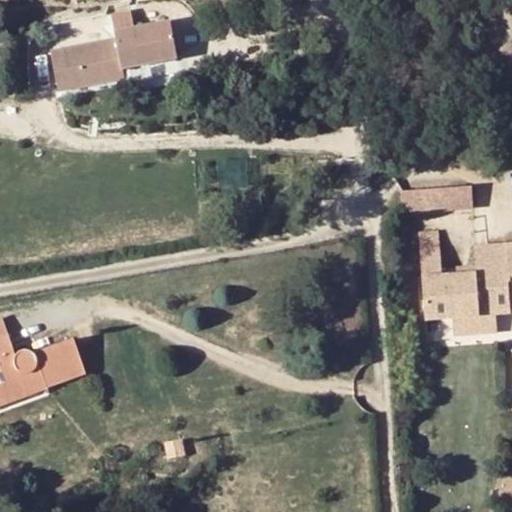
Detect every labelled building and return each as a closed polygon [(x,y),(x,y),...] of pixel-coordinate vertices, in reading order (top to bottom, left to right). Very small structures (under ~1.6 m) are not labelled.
[(107,14),(111,30),(128,27),(130,26),(128,10),(107,14)] [(128,27),(111,30),(113,37),(96,41),(48,48),(56,91),(122,80),(121,69),(134,67),(174,62),(169,21),(130,26),(128,27)] [(477,187),(460,188),(461,207),(478,206),(477,187)] [(460,188),(407,192),(408,211),(461,207),(460,188)] [(417,248),(435,247),(434,229),(416,230),(417,248)] [(511,310),(511,241),(470,244),(472,267),(472,278),(454,279),(439,281),(435,247),(417,248),(422,323),(450,321),(484,319),(498,318),(511,317),(510,311),(511,310)] [(472,278),(472,267),(453,268),(454,279),(472,278)] [(484,319),(450,321),(451,335),(485,333),(498,332),(498,318),(484,319)] [(0,397),(42,383),(45,389),(84,375),(70,340),(33,354),(23,349),(15,353),(3,327),(0,327),(0,397)] [(0,404),(45,389),(42,383),(0,397),(0,404)] [(184,457),(181,441),(162,444),(165,460),(184,457)]
